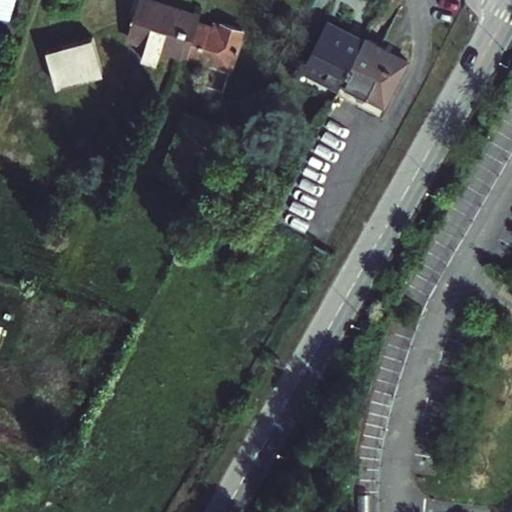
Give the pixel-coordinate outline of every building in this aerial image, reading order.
[(14,0),(0,0),(0,13),(10,17),(14,0)] [(161,49),(204,62),(198,81),(223,89),(242,30),(221,23),(219,29),(195,21),(197,16),(147,0),(137,0),(126,38),(147,44),(142,59),(157,63),(161,49)] [(326,21),(315,42),(321,45),(333,24),(326,21)] [(321,45),(315,42),(296,78),(334,98),(336,94),(364,41),(333,24),(321,45)] [(97,32),(49,45),(59,84),(107,71),(97,32)] [(364,41),(336,94),(379,117),(407,61),(365,38),(364,41)] [(180,176),(175,188),(203,200),(208,188),(209,189),(234,131),(186,111),(162,169),(180,176)]
